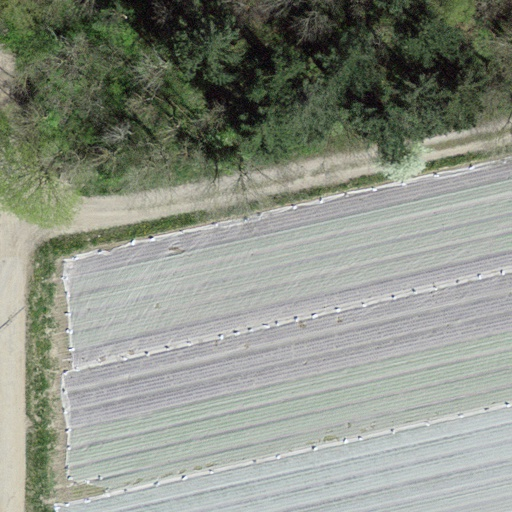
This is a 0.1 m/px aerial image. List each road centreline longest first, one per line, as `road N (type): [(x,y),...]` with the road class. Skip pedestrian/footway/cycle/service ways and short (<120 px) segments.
road 1 (track): [(12,224),(150,205),(511,131)]
road 2 (track): [(11,511),(12,224),(0,85)]
